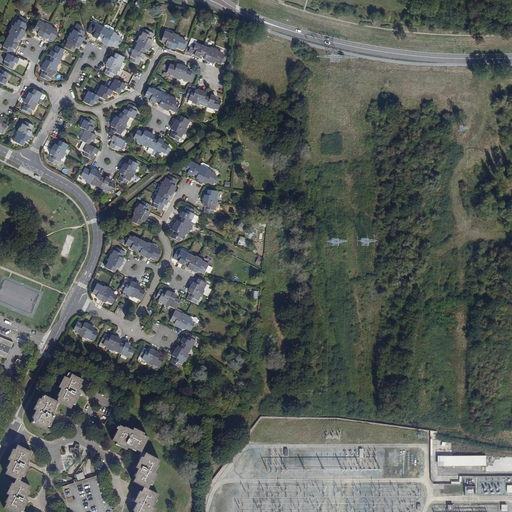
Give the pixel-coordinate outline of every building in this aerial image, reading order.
[(11,30),(22,35),(24,30),(22,29),(25,24),(17,20),(16,23),(15,22),(11,30)] [(42,36),(47,26),(37,21),(33,29),(37,31),(36,34),(42,36)] [(96,38),(102,27),(95,24),(94,25),(91,23),(87,31),(93,34),(92,36),(96,38)] [(72,29),(69,37),(80,42),(82,38),(80,37),(83,31),(81,30),(82,28),(81,26),(77,24),(74,30),(72,29)] [(55,29),(47,26),(42,36),(46,39),(47,37),(53,40),(57,32),(54,31),(55,29)] [(106,43),(112,33),(102,27),(96,38),(106,43)] [(6,40),(14,44),(17,39),(19,41),(22,35),(11,30),(6,40)] [(138,39),(149,45),(152,40),(150,39),(153,34),(145,30),(143,32),(142,32),(138,39)] [(170,47),(175,35),(164,32),(161,40),(166,42),(165,44),(165,45),(170,47)] [(112,33),(106,43),(111,46),(112,44),(118,47),(122,39),(119,38),(120,37),(112,33)] [(183,38),(175,35),(170,47),(175,49),(176,47),(182,49),(185,40),(182,39),(183,38)] [(80,42),(69,37),(63,47),(72,52),(74,47),(77,48),(80,42)] [(199,54),(203,46),(194,43),(196,39),(191,37),(188,45),(190,45),(188,51),(193,53),(192,54),(193,55),(198,57),(199,54)] [(147,50),(149,45),(138,39),(133,50),(142,54),(144,49),(147,50)] [(14,50),(17,46),(14,44),(6,40),(2,48),(3,48),(2,51),(7,54),(9,55),(12,49),(14,50)] [(209,48),(211,45),(204,43),(203,46),(199,54),(204,56),(203,59),(209,61),(213,50),(209,48)] [(51,57),(59,61),(63,53),(62,53),(64,50),(56,46),(53,52),(51,51),(48,55),(51,57)] [(144,55),(142,54),(133,50),(129,57),(130,58),(129,61),(137,65),(140,59),(142,60),(144,55)] [(213,50),(209,61),(214,63),(215,61),(221,63),(224,54),(221,53),(221,52),(213,50)] [(107,62),(118,68),(123,57),(115,53),(113,56),(112,56),(111,57),(110,57),(107,62)] [(9,55),(7,54),(3,61),(4,61),(2,65),(10,69),(13,63),(15,64),(18,59),(9,55)] [(59,61),(51,57),(48,61),(46,60),(43,65),(54,71),(59,61)] [(114,75),(118,68),(107,62),(105,67),(107,68),(104,74),(112,78),(113,75),(114,75)] [(176,78),(181,66),(176,64),(175,66),(169,64),(166,72),(169,73),(169,75),(176,78)] [(50,79),(54,71),(43,65),(41,70),(42,71),(39,77),(47,81),(49,78),(50,79)] [(187,68),(181,66),(176,78),(187,81),(188,80),(191,82),(194,74),(190,73),(191,72),(186,71),(187,68)] [(109,89),(112,91),(118,94),(120,89),(122,90),(123,90),(126,84),(114,79),(109,89)] [(97,95),(99,97),(105,100),(107,95),(109,96),(110,96),(112,91),(109,89),(102,85),(97,95)] [(153,103),(155,100),(159,92),(152,88),(151,89),(148,88),(144,95),(150,98),(149,100),(153,103)] [(26,98),(37,103),(42,93),(34,89),(32,94),(29,93),(26,98)] [(195,103),(199,92),(194,90),(194,92),(188,90),(185,98),(188,99),(187,100),(195,103)] [(99,97),(97,95),(88,91),(83,101),(91,106),(92,106),(94,101),(96,102),(99,97)] [(159,92),(155,100),(160,102),(158,105),(164,108),(169,97),(159,92)] [(199,92),(195,103),(206,107),(209,98),(204,96),(205,94),(199,92)] [(209,98),(206,107),(214,110),(214,109),(218,110),(221,102),(217,101),(218,98),(210,96),(209,98)] [(177,100),(169,97),(164,108),(169,110),(170,108),(175,111),(177,107),(179,103),(176,102),(177,100)] [(33,111),(37,103),(26,98),(24,102),(26,103),(23,109),(22,109),(21,110),(25,112),(26,111),(31,113),(32,110),(33,111)] [(124,109),(122,114),(129,118),(133,119),(137,112),(136,111),(137,108),(129,104),(126,110),(124,109)] [(129,118),(122,114),(120,113),(118,118),(116,117),(113,122),(124,128),(129,118)] [(174,125),(184,131),(190,121),(181,116),(179,121),(176,120),(174,125)] [(85,130),(90,133),(92,128),(90,127),(93,122),(85,118),(84,120),(83,120),(79,127),(85,130)] [(0,119),(0,133),(4,135),(9,127),(2,123),(3,121),(0,119)] [(18,131),(29,137),(32,132),(30,131),(33,125),(25,121),(23,124),(22,124),(18,131)] [(120,135),(124,128),(113,122),(110,127),(112,128),(109,133),(113,135),(117,137),(118,135),(120,135)] [(184,131),(174,125),(171,130),(173,131),(170,137),(178,141),(180,138),(181,138),(184,131)] [(79,140),(87,144),(88,145),(90,140),(93,141),(95,136),(90,133),(85,130),(79,140)] [(142,144),(148,133),(143,131),(142,133),(137,130),(133,138),(136,140),(135,141),(142,144)] [(26,142),(29,137),(18,131),(13,141),(22,146),(24,141),(26,142)] [(153,150),(157,141),(152,138),(154,136),(148,133),(142,144),(148,147),(153,150)] [(124,141),(117,137),(113,135),(111,140),(113,141),(110,147),(118,151),(119,148),(120,148),(124,141)] [(157,141),(153,150),(150,154),(150,155),(154,157),(157,152),(160,154),(161,153),(164,154),(167,155),(170,148),(168,147),(168,146),(162,143),(163,141),(158,139),(157,141)] [(51,150),(63,156),(68,145),(59,141),(57,145),(54,144),(51,150)] [(88,145),(87,144),(83,151),(84,152),(82,155),(90,159),(93,153),(95,154),(97,150),(88,145)] [(59,163),(63,156),(51,150),(49,154),(51,155),(48,161),(56,165),(57,162),(59,163)] [(122,168),(132,174),(138,164),(129,159),(127,164),(125,163),(122,168)] [(192,174),(197,165),(189,161),(189,162),(186,160),(181,168),(187,171),(186,173),(191,176),(192,174)] [(197,165),(192,174),(197,176),(196,178),(202,181),(207,170),(197,165)] [(207,170),(202,181),(206,183),(208,182),(213,184),(217,176),(214,175),(215,174),(216,170),(209,166),(207,170)] [(82,179),(90,183),(95,172),(91,169),(90,171),(84,168),(80,176),(83,178),(82,179)] [(128,182),(132,174),(122,168),(119,173),(121,174),(118,180),(126,184),(127,181),(128,182)] [(95,172),(90,183),(100,188),(104,179),(100,177),(101,174),(95,172)] [(162,185),(171,190),(173,191),(175,187),(174,186),(176,180),(168,176),(167,179),(165,178),(162,185)] [(104,179),(100,188),(108,191),(108,190),(111,192),(115,184),(109,181),(110,179),(105,177),(104,179)] [(162,185),(157,196),(168,201),(170,197),(168,196),(171,190),(162,185)] [(204,195),(204,201),(216,203),(217,191),(207,190),(207,195),(204,195)] [(165,206),(168,201),(157,196),(153,203),(155,203),(153,206),(161,211),(164,206),(165,206)] [(137,211),(147,217),(150,212),(148,211),(151,205),(143,201),(141,205),(140,204),(137,211)] [(216,203),(204,201),(203,209),(205,210),(204,214),(213,214),(214,211),(215,211),(216,203)] [(182,217),(191,222),(195,224),(199,217),(194,215),(193,214),(195,211),(187,207),(183,213),(182,212),(180,216),(182,217)] [(144,222),(147,217),(137,211),(131,221),(140,226),(142,221),(144,222)] [(186,232),(191,222),(182,217),(179,222),(178,221),(174,226),(186,232)] [(186,232),(174,226),(172,231),(174,232),(171,237),(179,242),(180,239),(182,239),(186,232)] [(135,249),(140,240),(133,236),(132,237),(129,235),(125,244),(130,247),(130,248),(134,251),(135,249)] [(138,253),(144,256),(150,245),(140,240),(135,249),(140,251),(138,253)] [(151,243),(150,245),(144,256),(149,259),(150,257),(155,260),(160,252),(157,250),(157,249),(156,249),(157,247),(156,245),(151,243)] [(114,250),(110,258),(121,263),(123,259),(121,258),(124,252),(117,248),(115,251),(114,250)] [(178,263),(183,265),(188,254),(181,250),(180,251),(177,250),(173,258),(179,261),(178,263)] [(194,268),(198,259),(188,254),(183,265),(187,267),(188,265),(194,268)] [(121,263),(110,258),(104,268),(113,273),(116,268),(118,269),(121,263)] [(198,259),(194,268),(193,270),(197,272),(198,271),(204,274),(208,266),(205,264),(206,263),(198,259)] [(190,288),(202,293),(207,283),(198,279),(195,283),(193,282),(190,288)] [(122,292),(130,296),(135,285),(131,283),(130,284),(124,281),(120,289),(123,291),(122,292)] [(101,300),(107,289),(97,284),(92,293),(97,295),(96,297),(101,300)] [(135,285),(130,296),(128,299),(133,301),(135,301),(136,299),(140,301),(144,292),(140,290),(141,288),(135,285)] [(202,293),(190,288),(188,292),(190,293),(187,299),(195,304),(197,300),(198,301),(202,293)] [(114,293),(107,289),(101,300),(106,302),(107,301),(113,304),(117,295),(114,294),(114,293)] [(158,301),(165,305),(171,294),(166,291),(165,293),(160,290),(155,298),(158,300),(158,301)] [(171,294),(165,305),(175,310),(180,301),(176,299),(177,296),(171,294)] [(179,327),(185,316),(175,311),(170,319),(175,322),(174,324),(179,327)] [(193,320),(185,316),(179,327),(184,329),(185,327),(191,330),(195,323),(192,321),(193,320)] [(76,333),(83,337),(89,326),(84,324),(83,325),(78,323),(74,331),(76,332),(76,333)] [(89,326),(83,337),(94,342),(98,333),(93,331),(95,329),(89,326)] [(183,343),(192,348),(196,341),(195,340),(196,337),(188,333),(185,338),(183,338),(181,342),(183,343)] [(103,345),(110,349),(115,338),(111,336),(111,337),(104,334),(100,342),(104,344),(103,345)] [(0,354),(8,359),(14,343),(0,337),(0,354)] [(120,354),(125,345),(121,343),(122,341),(115,338),(110,349),(120,354)] [(125,345),(120,354),(128,358),(128,357),(132,359),(136,351),(130,348),(131,346),(126,343),(125,345)] [(178,346),(175,352),(186,358),(192,348),(183,343),(181,347),(178,346)] [(149,363),(155,352),(150,350),(149,352),(143,348),(137,361),(140,362),(141,360),(149,363)] [(160,355),(155,352),(149,363),(159,368),(164,360),(160,357),(160,355)] [(186,358),(175,352),(173,356),(174,357),(171,363),(179,367),(181,364),(182,365),(186,358)] [(57,397),(55,401),(56,402),(68,408),(71,404),(72,404),(75,398),(77,398),(82,387),(81,386),(83,382),(69,375),(68,379),(66,378),(62,386),(60,385),(55,396),(57,397)] [(56,402),(55,401),(43,395),(40,401),(39,400),(33,411),(36,412),(32,419),(34,419),(32,424),(44,430),(47,426),(48,426),(54,415),(52,415),(55,408),(54,407),(56,402)] [(135,451),(136,449),(142,437),(137,434),(137,433),(127,428),(126,429),(119,425),(118,427),(114,425),(108,440),(111,441),(111,442),(122,448),(123,447),(129,450),(130,448),(135,451)] [(13,511),(20,511),(21,509),(20,509),(25,499),(23,498),(26,491),(25,491),(28,485),(18,480),(20,475),(22,476),(27,466),(26,465),(29,458),(28,457),(30,453),(17,447),(15,451),(13,450),(8,460),(10,461),(6,468),(8,469),(5,474),(14,479),(12,484),(11,483),(6,493),(7,494),(3,502),(5,502),(3,507),(13,511)] [(152,457),(136,449),(135,451),(133,454),(135,455),(130,465),(132,466),(129,473),(130,473),(127,479),(137,484),(135,489),(133,488),(128,498),(129,499),(126,506),(128,507),(125,511),(126,511),(143,511),(148,504),(145,503),(149,495),(148,495),(150,490),(141,486),(143,481),(145,481),(150,471),(148,470),(152,462),(150,462),(152,457)] [(504,469),(505,470),(506,470),(511,469),(511,457),(493,458),(493,455),(485,455),(485,456),(438,456),(438,466),(485,466),(485,470),(493,470),(495,470),(496,469),(504,469)] [(505,494),(505,480),(482,480),(482,476),(460,477),(460,483),(461,483),(461,482),(467,481),(467,486),(465,486),(465,495),(478,495),(478,490),(484,490),(484,495),(505,494)]
